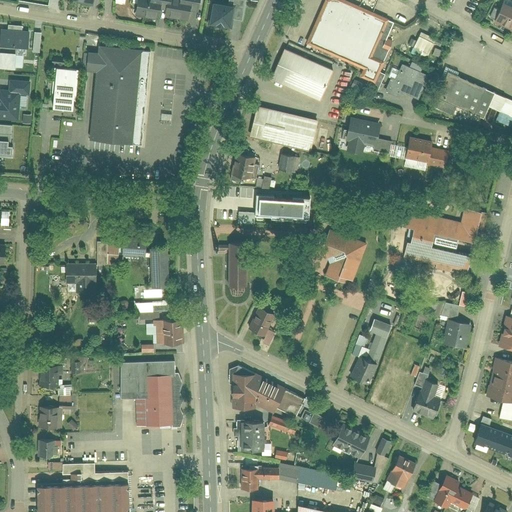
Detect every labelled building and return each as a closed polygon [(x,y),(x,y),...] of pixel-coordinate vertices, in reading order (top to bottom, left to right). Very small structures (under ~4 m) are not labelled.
[(130,0),(128,11),(152,16),(155,2),(162,3),(161,10),(160,14),(183,16),(185,0),(130,0)] [(212,1),(207,27),(231,31),(233,20),(242,21),(246,0),(228,0),(228,4),(212,1)] [(312,31),(307,45),(364,71),(360,79),(368,83),(366,87),(378,92),(385,76),(381,74),(392,47),(386,44),(395,25),(339,0),(328,0),(325,2),(312,31)] [(493,25),(511,32),(511,10),(502,6),(499,13),(493,11),(489,20),(494,22),(493,25)] [(87,65),(98,66),(94,102),(92,126),(90,139),(124,142),(142,144),(147,92),(146,92),(150,51),(100,46),(99,53),(84,52),(83,64),(87,64),(87,65)] [(334,72),(284,50),(269,81),(319,104),(334,72)] [(420,99),(430,75),(403,64),(397,77),(392,75),(386,91),(400,97),(403,91),(420,99)] [(459,73),(446,67),(440,80),(444,82),(433,109),(454,117),(456,112),(511,135),(511,100),(457,79),(459,73)] [(56,68),(53,107),(76,109),(79,70),(56,68)] [(0,120),(19,121),(20,96),(28,96),(29,82),(9,81),(8,90),(0,90),(0,120)] [(318,123),(256,110),(249,141),(311,154),(318,123)] [(355,116),(348,151),(365,154),(366,145),(393,151),(395,141),(380,138),(383,122),(355,116)] [(12,126),(0,125),(0,133),(11,134),(12,126)] [(439,142),(415,137),(410,160),(445,168),(447,154),(437,152),(439,142)] [(10,140),(0,139),(0,157),(12,158),(13,148),(9,148),(10,140)] [(236,154),(231,177),(252,182),(258,160),(236,154)] [(279,157),(276,172),(293,176),(296,161),(279,157)] [(263,181),(257,180),(255,190),(269,190),(272,179),(265,177),(263,181)] [(269,190),(255,190),(255,198),(247,198),(246,208),(254,208),(253,204),(268,204),(269,190)] [(227,195),(226,217),(246,218),(246,208),(247,198),(247,195),(227,195)] [(368,243),(327,229),(318,255),(331,259),(326,275),(353,285),(368,243)] [(125,254),(150,256),(151,238),(127,236),(125,254)] [(121,241),(97,240),(95,263),(108,264),(109,255),(120,256),(121,241)] [(227,246),(219,245),(219,252),(228,252),(227,288),(247,288),(247,244),(227,243),(227,246)] [(0,246),(0,260),(9,261),(10,247),(0,246)] [(156,285),(173,284),(171,247),(154,248),(156,285)] [(97,264),(67,264),(67,282),(78,282),(78,293),(96,294),(97,264)] [(469,295),(462,293),(459,307),(466,309),(469,295)] [(259,305),(248,328),(267,337),(265,342),(269,344),(275,332),(270,329),(277,314),(259,305)] [(460,309),(443,305),(440,320),(449,323),(450,320),(457,322),(460,309)] [(511,316),(508,315),(501,345),(511,347),(511,316)] [(157,343),(185,342),(183,318),(156,319),(157,343)] [(358,357),(377,364),(392,326),(375,320),(370,333),(375,335),(370,351),(361,347),(358,357)] [(449,323),(444,343),(467,348),(473,325),(457,322),(450,320),(449,323)] [(358,357),(350,376),(369,384),(377,364),(358,357)] [(511,401),(511,360),(498,357),(488,395),(503,399),(511,401)] [(177,360),(121,363),(123,398),(134,397),(135,427),(178,426),(183,425),(189,416),(182,408),(188,400),(184,391),(187,382),(182,375),(178,374),(177,360)] [(71,363),(71,373),(80,373),(80,362),(71,363)] [(59,365),(42,365),(42,387),(72,386),(71,379),(59,379),(59,365)] [(419,368),(414,366),(411,377),(416,379),(419,368)] [(232,400),(232,411),(250,411),(250,406),(255,406),(274,415),(277,410),(296,420),(305,398),(237,368),(229,371),(229,386),(232,387),(232,400)] [(419,374),(416,386),(422,388),(425,378),(427,379),(430,370),(425,368),(423,375),(419,374)] [(418,397),(413,412),(435,419),(440,403),(432,401),(438,384),(426,380),(420,398),(418,397)] [(392,390),(386,388),(380,402),(396,408),(402,394),(399,393),(403,383),(396,381),(392,390)] [(511,401),(503,399),(499,417),(511,420),(511,401)] [(40,407),(40,428),(63,428),(63,408),(73,409),(73,401),(61,401),(60,408),(40,407)] [(272,417),(269,426),(294,435),(297,426),(272,417)] [(511,434),(484,420),(475,438),(511,457),(511,434)] [(264,424),(237,424),(237,431),(234,431),(234,435),(234,439),(237,439),(237,453),(263,453),(263,457),(271,457),(271,445),(264,445),(264,424)] [(343,424),(333,442),(359,456),(369,437),(343,424)] [(390,444),(382,441),(377,456),(385,459),(390,444)] [(38,457),(56,457),(56,442),(38,442),(38,457)] [(287,454),(276,452),(274,459),(286,461),(287,454)] [(397,457),(387,480),(404,487),(414,465),(397,457)] [(71,478),(62,479),(62,484),(37,485),(37,511),(128,511),(127,471),(95,472),(94,462),(63,463),(63,473),(71,472),(71,478)] [(283,465),(282,469),(282,479),(336,491),(338,477),(283,465)] [(375,470),(357,467),(354,480),(372,483),(375,470)] [(282,469),(239,469),(240,490),(259,490),(259,479),(282,479),(282,469)] [(442,487),(435,503),(451,510),(454,504),(466,510),(472,494),(461,489),(464,482),(447,475),(442,487)] [(427,499),(435,503),(442,487),(434,484),(427,499)] [(273,511),(273,500),(253,500),(252,511),(273,511)]
